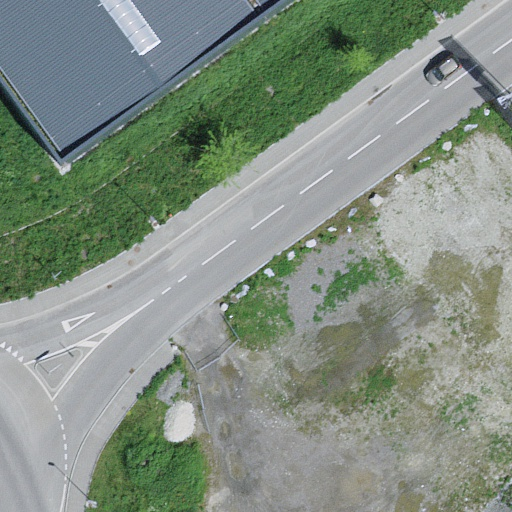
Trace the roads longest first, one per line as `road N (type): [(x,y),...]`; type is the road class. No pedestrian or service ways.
road 1 (unclassified): [(138,309),(511,36)]
road 2 (unclassified): [(33,474),(81,384),(138,309)]
road 3 (unclassified): [(138,309),(0,352)]
